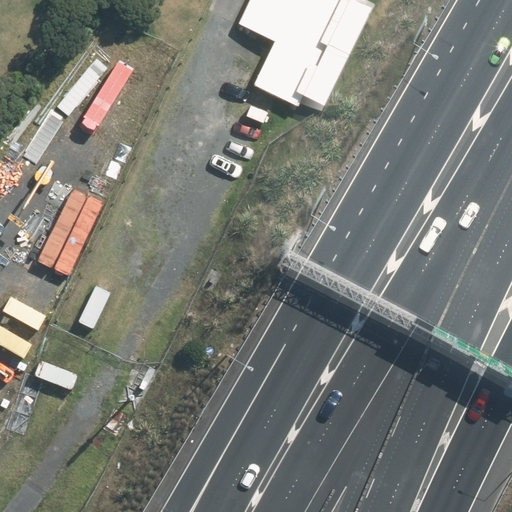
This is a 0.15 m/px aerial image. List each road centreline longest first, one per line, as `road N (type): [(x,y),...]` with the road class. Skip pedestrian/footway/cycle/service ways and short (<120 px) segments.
road 1 (motorway): [(282,377),(505,0)]
road 2 (motorway): [(291,511),(493,206)]
road 3 (motorway): [(493,206),(380,511)]
road 4 (motorway): [(184,511),(282,377)]
road 5 (motorway): [(511,366),(441,511)]
road 6 (motorway): [(213,511),(282,377)]
